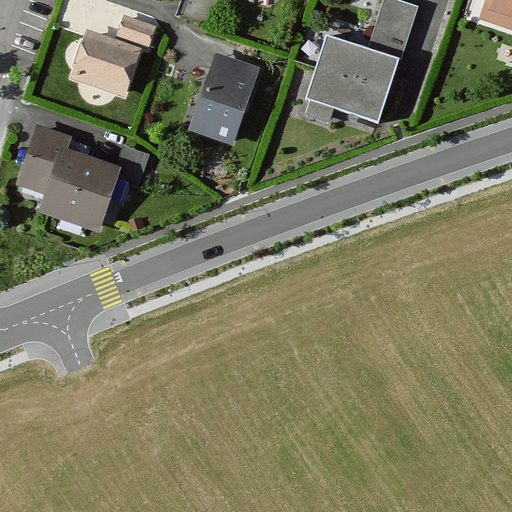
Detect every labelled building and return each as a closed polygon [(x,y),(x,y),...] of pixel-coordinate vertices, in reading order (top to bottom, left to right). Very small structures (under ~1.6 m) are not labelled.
[(418,10),(388,0),(384,0),(368,51),(328,38),(319,67),(307,102),(381,125),(418,10)] [(511,0),(488,0),(483,18),(511,28),(511,0)] [(155,28),(124,17),(116,39),(148,49),(155,28)] [(87,34),(72,80),(125,98),(140,52),(87,34)] [(217,56),(192,134),(232,147),(257,69),(217,56)] [(89,147),(38,130),(20,185),(51,196),(46,212),(97,229),(115,173),(84,163),(89,147)] [(150,156),(125,148),(116,177),(141,185),(150,156)]
